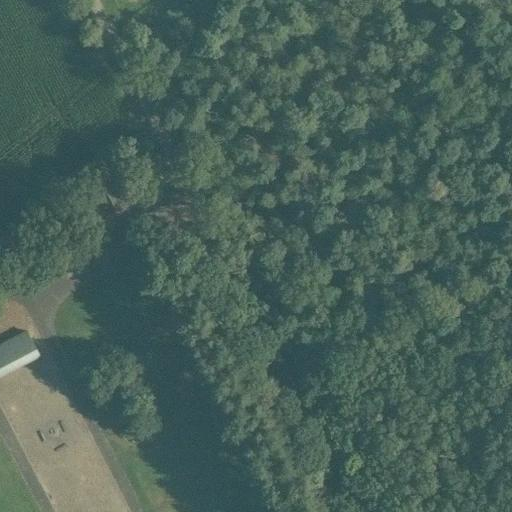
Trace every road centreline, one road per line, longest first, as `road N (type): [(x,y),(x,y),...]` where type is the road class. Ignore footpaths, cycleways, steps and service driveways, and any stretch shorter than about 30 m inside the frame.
road 1 (track): [(348,511),(158,126)]
road 2 (unclassified): [(158,126),(92,0)]
